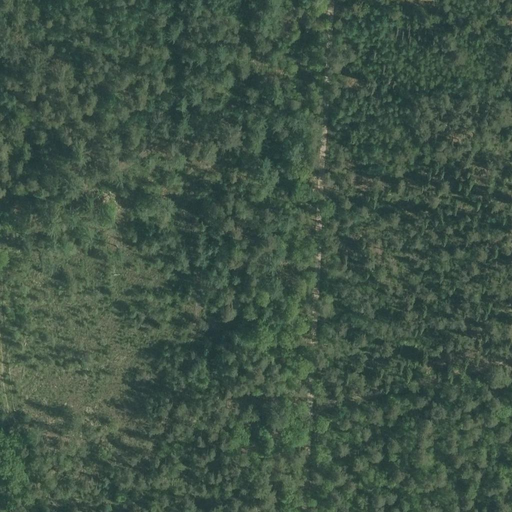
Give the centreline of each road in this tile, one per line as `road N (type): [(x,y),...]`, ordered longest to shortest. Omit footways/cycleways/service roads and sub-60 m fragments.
road 1 (track): [(310,389),(330,0)]
road 2 (track): [(511,346),(310,389)]
road 3 (track): [(310,389),(304,511)]
